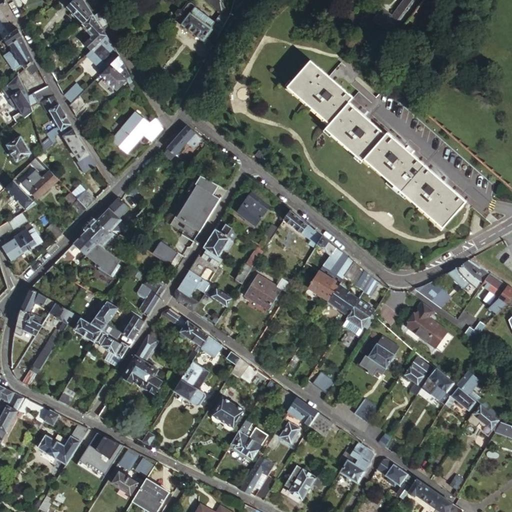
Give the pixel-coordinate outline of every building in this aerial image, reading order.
[(0,0),(0,15),(12,33),(20,27),(6,0),(0,0)] [(86,0),(73,0),(74,1),(68,6),(84,24),(95,13),(93,10),(86,0)] [(86,0),(93,10),(95,13),(95,14),(106,7),(101,0),(86,0)] [(219,17),(226,23),(231,15),(221,0),(206,0),(222,13),(219,17)] [(418,0),(401,0),(389,17),(379,9),(371,20),(381,28),(391,35),(418,0)] [(215,22),(195,8),(189,16),(186,16),(184,19),(185,21),(184,23),(205,39),(213,29),(211,27),(215,22)] [(102,11),(96,15),(103,26),(108,22),(102,11)] [(95,13),(84,24),(95,36),(86,44),(91,50),(93,49),(108,35),(103,26),(96,15),(95,14),(95,13)] [(33,74),(40,69),(32,52),(20,27),(12,33),(6,38),(14,49),(22,62),(26,67),(28,66),(33,74)] [(381,28),(372,41),(383,50),(393,37),(391,35),(381,28)] [(120,55),(108,35),(93,49),(91,50),(85,57),(89,61),(97,54),(109,67),(120,55)] [(6,54),(14,67),(22,62),(14,49),(6,54)] [(97,54),(89,61),(101,74),(109,67),(97,54)] [(127,80),(131,84),(133,81),(120,55),(109,67),(101,74),(117,90),(127,80)] [(362,158),(442,227),(465,202),(446,185),(444,187),(439,183),(441,181),(409,153),(407,155),(402,151),(404,149),(385,132),(383,134),(365,118),(363,120),(358,116),(360,114),(347,102),(351,97),(332,80),(330,83),(326,79),(328,76),(309,60),(285,87),(328,124),(324,129),(360,160),(362,158)] [(9,97),(26,88),(19,74),(9,84),(3,90),(9,97)] [(72,102),(79,95),(85,90),(78,82),(65,95),(72,102)] [(39,103),(43,101),(55,95),(50,85),(34,93),(39,103)] [(26,116),(33,111),(32,106),(27,91),(26,88),(9,97),(9,98),(14,106),(18,103),(26,116)] [(58,133),(62,130),(72,124),(55,95),(43,101),(48,111),(50,110),(60,126),(56,129),(58,133)] [(72,102),(70,104),(77,115),(87,103),(79,95),(72,102)] [(137,110),(113,139),(129,152),(145,133),(153,140),(164,127),(158,119),(157,116),(151,122),(137,110)] [(72,124),(62,130),(65,135),(65,136),(80,159),(81,159),(84,165),(81,167),(87,177),(101,169),(94,159),(72,124)] [(165,147),(167,150),(173,156),(184,145),(190,150),(201,139),(185,126),(165,147)] [(22,135),(8,144),(18,162),(33,152),(22,135)] [(43,142),(45,150),(46,149),(48,148),(55,141),(51,137),(49,139),(48,137),(43,142)] [(259,150),(255,155),(262,161),(266,156),(259,150)] [(38,157),(42,161),(47,157),(43,152),(38,157)] [(38,157),(32,162),(38,168),(23,181),(37,197),(42,193),(43,193),(59,178),(42,161),(38,157)] [(179,236),(191,243),(209,214),(207,213),(210,207),(213,209),(218,199),(210,196),(216,186),(199,177),(198,176),(187,193),(191,195),(171,228),(180,233),(179,236)] [(6,186),(27,208),(38,202),(15,178),(6,186)] [(71,191),(78,198),(87,189),(81,182),(71,191)] [(78,198),(88,208),(97,199),(87,189),(78,198)] [(65,197),(82,214),(88,208),(78,198),(71,191),(65,197)] [(266,206),(248,194),(234,214),(253,226),(266,206)] [(131,204),(123,196),(119,201),(127,208),(131,204)] [(115,199),(93,222),(105,233),(108,230),(115,235),(116,236),(122,230),(115,223),(118,220),(116,218),(125,208),(116,199),(115,199)] [(128,210),(125,208),(116,218),(118,220),(128,210)] [(23,211),(0,226),(0,233),(1,235),(13,227),(12,225),(26,216),(23,211)] [(304,246),(311,250),(313,246),(319,237),(286,211),(281,220),(283,222),(307,241),(304,246)] [(115,223),(122,230),(125,227),(118,220),(115,223)] [(48,228),(58,239),(65,231),(55,221),(48,228)] [(93,222),(82,233),(94,244),(101,249),(115,235),(108,230),(105,233),(93,222)] [(218,234),(213,230),(196,256),(208,264),(213,268),(218,260),(216,259),(221,251),(224,252),(237,233),(224,224),(221,229),(223,230),(221,233),(219,231),(218,234)] [(267,241),(274,230),(268,226),(260,237),(267,241)] [(34,227),(25,232),(27,236),(36,231),(34,227)] [(17,237),(26,253),(44,242),(36,231),(27,236),(25,232),(17,237)] [(75,246),(81,253),(83,255),(94,244),(82,233),(72,243),(75,246)] [(17,237),(4,245),(3,245),(7,251),(6,252),(11,262),(26,253),(17,237)] [(255,245),(261,250),(267,241),(260,237),(255,245)] [(326,257),(321,266),(334,275),(345,258),(319,237),(313,246),(326,257)] [(176,254),(159,243),(151,254),(168,266),(176,254)] [(83,255),(92,263),(98,257),(100,259),(103,256),(111,262),(114,258),(101,249),(94,244),(83,255)] [(249,270),(253,263),(261,250),(255,245),(242,265),(243,266),(249,270)] [(208,264),(196,256),(187,271),(199,279),(206,268),(208,264)] [(334,275),(341,279),(351,263),(345,258),(334,275)] [(476,283),(479,285),(487,274),(466,260),(453,267),(455,272),(463,281),(466,284),(469,287),(473,289),(476,283)] [(239,285),(249,270),(243,266),(233,281),(239,285)] [(329,298),(338,283),(341,279),(334,275),(321,266),(316,273),(308,284),(329,298)] [(351,283),(361,290),(370,277),(359,269),(351,283)] [(132,270),(130,274),(137,279),(140,275),(132,270)] [(199,279),(187,271),(175,290),(187,298),(191,290),(192,290),(196,289),(202,294),(208,285),(199,279)] [(505,303),(511,292),(511,288),(487,272),(487,274),(479,285),(505,303)] [(163,290),(167,283),(156,276),(152,283),(163,290)] [(276,292),(283,296),(288,287),(278,280),(272,289),(254,277),(241,297),(264,311),(276,292)] [(367,295),(376,282),(370,277),(361,290),(367,295)] [(146,317),(163,290),(152,283),(147,280),(143,287),(148,290),(144,296),(146,297),(138,309),(144,313),(142,315),(146,317)] [(429,301),(439,308),(447,296),(427,282),(410,289),(429,301)] [(347,313),(355,300),(338,283),(329,298),(327,301),(347,313)] [(202,294),(223,309),(230,299),(208,285),(202,294)] [(52,303),(27,289),(18,310),(27,315),(42,321),(46,314),(52,303)] [(187,298),(175,290),(173,293),(175,302),(190,312),(194,307),(196,304),(187,298)] [(408,305),(405,308),(397,320),(434,347),(445,332),(416,311),(420,305),(422,306),(423,304),(411,294),(407,299),(408,305)] [(367,326),(372,317),(369,315),(371,310),(355,300),(347,313),(345,316),(361,326),(363,324),(367,326)] [(74,317),(52,303),(46,314),(64,326),(59,334),(62,336),(70,325),(74,317)] [(106,304),(105,303),(90,326),(101,332),(106,325),(109,320),(115,309),(107,304),(106,304)] [(27,315),(18,310),(16,316),(14,321),(13,326),(32,337),(42,321),(27,315)] [(180,332),(186,322),(170,310),(161,311),(158,317),(180,332)] [(121,335),(129,340),(131,341),(142,323),(127,313),(120,325),(125,328),(121,335)] [(357,332),(361,326),(345,316),(342,322),(357,332)] [(81,321),(74,317),(70,325),(77,328),(81,321)] [(109,320),(106,325),(117,332),(120,327),(109,320)] [(101,332),(90,326),(81,321),(77,328),(74,333),(93,344),(101,332)] [(203,344),(207,337),(186,322),(180,332),(201,346),(203,344)] [(342,322),(338,328),(354,338),(357,332),(342,322)] [(472,340),(473,339),(481,328),(482,325),(477,322),(472,329),(467,327),(463,333),(472,340)] [(106,325),(101,332),(125,346),(129,340),(121,335),(117,332),(106,325)] [(232,341),(240,347),(249,334),(241,328),(232,341)] [(125,346),(101,332),(93,344),(108,353),(119,360),(126,347),(125,346)] [(58,343),(62,337),(55,333),(52,339),(58,343)] [(143,340),(152,346),(156,340),(147,334),(143,340)] [(215,352),(220,346),(207,337),(203,344),(215,352)] [(378,363),(384,366),(395,348),(378,337),(366,355),(363,353),(357,363),(364,368),(363,370),(371,375),(374,370),(376,367),(378,363)] [(52,339),(23,386),(29,389),(58,343),(52,339)] [(149,352),(151,348),(152,346),(143,340),(139,346),(149,352)] [(212,358),(215,352),(203,344),(201,346),(199,349),(212,358)] [(138,349),(147,355),(149,352),(139,346),(138,349)] [(138,349),(120,376),(123,378),(121,380),(130,386),(131,383),(152,397),(161,384),(152,378),(156,371),(150,367),(152,363),(145,358),(147,355),(138,349)] [(363,370),(364,368),(357,363),(363,353),(361,352),(354,364),(363,370)] [(96,357),(88,353),(85,358),(93,362),(96,357)] [(119,360),(108,353),(107,356),(117,362),(119,360)] [(235,365),(239,359),(230,353),(226,359),(235,365)] [(416,394),(421,387),(427,375),(425,374),(429,366),(415,357),(404,375),(404,376),(404,378),(407,380),(408,379),(409,378),(415,383),(410,391),(416,394)] [(239,378),(247,365),(239,359),(235,365),(231,372),(239,378)] [(191,362),(172,392),(191,405),(197,404),(202,397),(201,393),(196,390),(191,386),(202,369),(195,364),(191,362)] [(421,387),(443,404),(455,385),(434,366),(433,366),(427,375),(421,387)] [(191,386),(196,390),(198,387),(197,384),(206,371),(202,369),(191,386)] [(462,408),(470,415),(471,414),(477,403),(466,394),(470,390),(478,379),(466,370),(455,385),(443,404),(444,406),(447,407),(453,399),(457,403),(455,405),(460,410),(462,408)] [(325,395),(333,382),(318,372),(310,384),(325,395)] [(13,395),(0,388),(0,399),(8,404),(13,395)] [(72,395),(64,390),(57,403),(66,407),(71,398),(70,397),(72,395)] [(488,406),(470,390),(466,394),(477,403),(479,406),(484,410),(488,406)] [(24,400),(13,395),(8,404),(5,411),(2,416),(0,420),(0,441),(2,443),(24,400)] [(5,411),(8,404),(0,399),(0,414),(2,416),(5,411)] [(289,408),(293,411),(300,402),(295,399),(289,408)] [(368,425),(378,409),(363,399),(353,414),(368,425)] [(214,424),(215,423),(217,420),(223,424),(222,427),(221,428),(221,429),(221,431),(222,432),(222,433),(224,434),(226,434),(228,433),(229,432),(230,432),(241,414),(219,400),(207,418),(207,420),(207,421),(207,422),(208,423),(209,425),(212,425),(214,424)] [(291,415),(308,427),(316,414),(300,402),(293,411),(291,415)] [(49,412),(29,403),(26,410),(36,415),(37,413),(46,417),(49,412)] [(484,426),(493,433),(493,432),(499,423),(484,410),(479,406),(477,403),(471,414),(470,415),(464,424),(474,429),(477,425),(482,429),(484,426)] [(95,416),(104,421),(112,410),(103,404),(95,416)] [(49,412),(46,417),(43,422),(52,427),(58,417),(49,412)] [(324,438),(332,425),(316,414),(308,427),(324,438)] [(247,417),(228,447),(250,461),(259,446),(265,436),(254,428),(247,438),(243,435),(253,421),(247,417)] [(294,447),(304,433),(282,419),(266,445),(272,449),(277,441),(279,438),(294,447)] [(398,423),(390,437),(393,439),(401,444),(409,430),(398,423)] [(499,423),(493,432),(511,438),(511,427),(501,424),(499,423)] [(87,431),(78,426),(71,438),(79,443),(87,431)] [(376,443),(383,448),(390,437),(383,432),(376,443)] [(78,465),(100,481),(123,449),(100,433),(78,465)] [(138,442),(145,446),(151,437),(145,433),(138,442)] [(79,443),(71,438),(69,436),(65,442),(55,435),(52,439),(44,434),(36,447),(44,453),(49,456),(65,466),(79,443)] [(277,441),(292,451),(294,447),(279,438),(277,441)] [(343,465),(339,472),(355,484),(361,475),(364,470),(367,464),(370,460),(370,459),(371,454),(371,452),(369,449),(367,448),(357,443),(353,451),(343,465)] [(338,461),(343,465),(353,451),(347,447),(338,461)] [(425,471),(432,476),(446,454),(438,449),(425,471)] [(135,459),(125,452),(117,465),(128,472),(135,459)] [(238,490),(248,496),(252,488),(260,475),(265,478),(265,477),(271,467),(258,458),(238,490)] [(381,458),(375,469),(387,477),(385,480),(393,485),(395,482),(402,487),(396,495),(402,499),(407,491),(409,488),(415,480),(386,460),(381,458)] [(145,480),(155,464),(146,459),(136,476),(144,482),(145,480)] [(136,484),(114,470),(107,482),(129,496),(136,484)] [(316,489),(320,482),(302,470),(286,495),(304,507),(316,489)] [(252,488),(257,491),(258,489),(265,478),(260,475),(252,488)] [(446,484),(453,490),(460,480),(453,475),(446,484)] [(258,489),(265,493),(273,481),(265,477),(265,478),(258,489)] [(155,511),(167,493),(145,480),(144,482),(133,499),(154,511),(155,511)] [(443,511),(444,511),(450,503),(415,480),(409,488),(413,491),(414,492),(413,494),(434,509),(435,507),(443,511)] [(326,485),(320,482),(316,489),(322,492),(326,485)] [(253,497),(260,501),(265,493),(258,489),(257,491),(253,497)] [(40,504),(38,507),(44,511),(49,503),(43,499),(40,504)] [(32,510),(35,511),(38,507),(40,504),(37,502),(36,502),(36,503),(35,503),(34,503),(32,506),(32,507),(32,508),(32,510)] [(458,511),(460,510),(450,503),(444,511),(458,511)]
